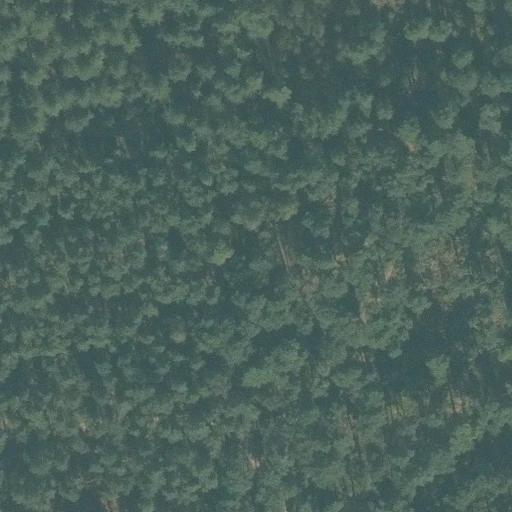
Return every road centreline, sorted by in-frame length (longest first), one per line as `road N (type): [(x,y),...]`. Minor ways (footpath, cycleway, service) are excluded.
road 1 (track): [(283,511),(233,428),(131,429),(0,448)]
road 2 (track): [(413,147),(380,127),(161,137)]
road 3 (track): [(161,137),(0,135)]
road 4 (track): [(161,137),(161,0)]
